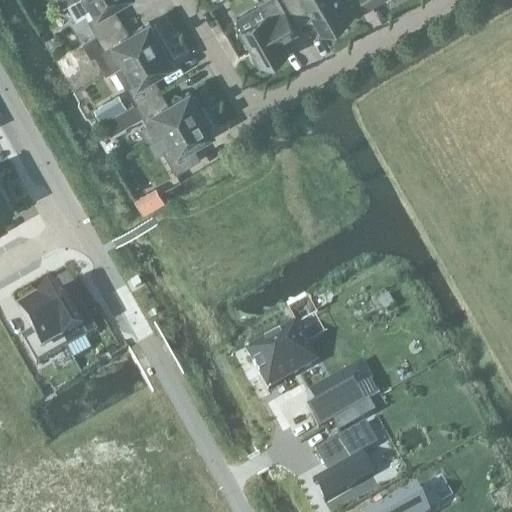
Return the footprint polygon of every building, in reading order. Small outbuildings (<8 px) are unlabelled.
[(74,0),(68,4),(77,20),(85,15),(96,34),(121,19),(113,5),(121,0),(74,0)] [(262,67),(288,52),(280,39),(284,36),(285,39),(298,32),(279,0),(263,0),(258,3),(266,16),(241,31),(254,53),(252,55),(258,65),(260,64),(262,67)] [(322,33),(351,16),(342,0),(284,0),(299,26),(310,19),(314,20),(322,33)] [(121,19),(96,34),(104,49),(100,51),(111,71),(115,68),(126,62),(165,40),(155,24),(151,26),(149,22),(129,34),(121,19)] [(126,62),(115,68),(122,80),(135,103),(160,89),(152,75),(173,63),(170,59),(174,57),(165,40),(126,62)] [(160,89),(135,103),(148,124),(139,129),(147,142),(166,132),(205,109),(195,93),(191,95),(189,91),(169,103),(160,89)] [(166,132),(147,142),(155,156),(163,152),(175,173),(200,158),(192,144),(212,132),(210,129),(214,126),(205,109),(166,132)] [(2,187),(0,187),(0,212),(13,206),(2,187)] [(59,289),(39,300),(68,350),(98,333),(85,310),(74,316),(59,289)] [(39,301),(20,312),(35,337),(24,343),(37,366),(66,349),(67,351),(68,350),(39,300),(38,301),(39,301)] [(247,351),(246,352),(268,391),(269,390),(269,389),(316,362),(295,325),(248,352),(247,351)] [(353,383),(307,409),(319,430),(337,420),(363,406),(366,404),(353,383)] [(369,416),(363,406),(337,420),(343,431),(369,416)] [(329,472),(317,478),(329,499),(370,476),(359,455),(371,448),(359,427),(317,451),(329,472)] [(424,511),(411,489),(371,511),(424,511)]
